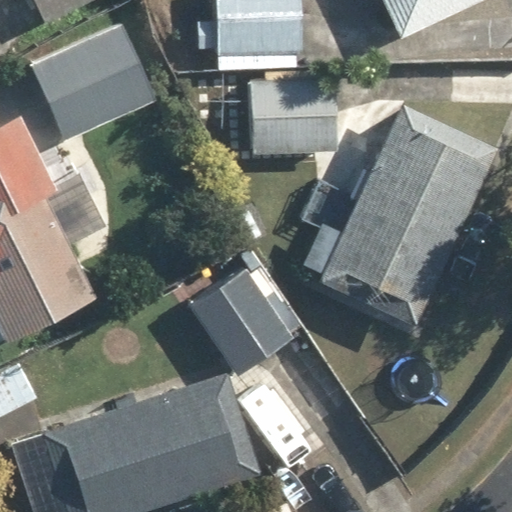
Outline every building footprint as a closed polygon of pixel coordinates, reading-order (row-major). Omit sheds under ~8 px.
[(96,0),(35,0),(51,27),(96,0)] [(299,0),(207,0),(207,57),(299,57),(299,0)] [(382,0),(398,32),(462,0),(382,0)] [(122,16),(26,64),(64,141),(160,93),(122,16)] [(340,70),(238,65),(234,147),(336,151),(340,70)] [(497,139),(395,97),(318,283),(420,325),(497,139)] [(0,327),(7,342),(101,297),(75,244),(103,230),(74,170),(49,182),(11,104),(0,109),(0,327)] [(234,259),(183,300),(244,376),(295,335),(234,259)] [(27,357),(0,369),(0,418),(46,397),(27,357)] [(224,367),(40,427),(67,511),(161,511),(261,480),(238,410),(224,367)] [(276,384),(238,410),(273,461),(311,435),(276,384)]
